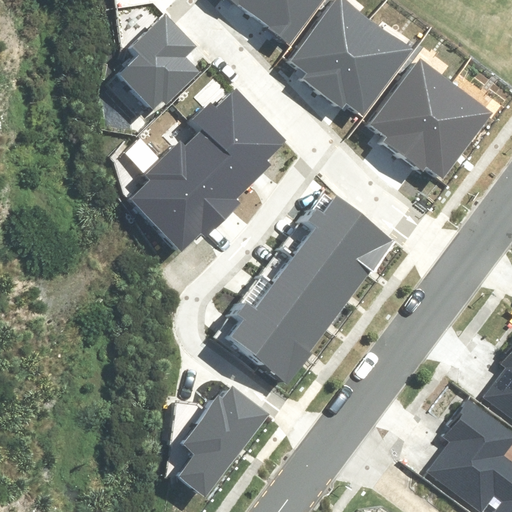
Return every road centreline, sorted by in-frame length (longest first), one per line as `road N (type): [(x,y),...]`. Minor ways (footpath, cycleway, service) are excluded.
road 1 (residential): [(336,437),(212,339),(198,289),(204,271),(323,131)]
road 2 (residential): [(336,437),(476,243)]
road 3 (residential): [(476,243),(323,131)]
road 4 (residential): [(323,131),(206,0)]
road 5 (residential): [(336,437),(434,511)]
